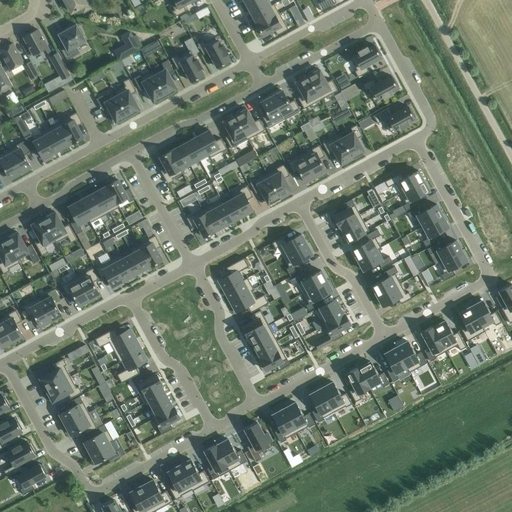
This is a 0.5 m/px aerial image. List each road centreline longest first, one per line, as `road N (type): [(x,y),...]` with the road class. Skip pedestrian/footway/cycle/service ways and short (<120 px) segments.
road 1 (residential): [(213,430),(88,490),(75,467),(52,451),(4,361)]
road 2 (residential): [(415,138),(487,276),(384,337)]
road 3 (residential): [(249,61),(26,183)]
road 4 (residential): [(39,206),(262,85)]
road 5 (unclassified): [(511,158),(425,0)]
road 6 (residential): [(298,201),(384,337)]
road 7 (residential): [(129,297),(213,430)]
road 8 (residential): [(255,401),(193,264)]
road 9 (residential): [(384,337),(255,401)]
road 10 (residential): [(4,361),(129,297)]
road 11 (residential): [(415,138),(429,126),(429,114),(378,22)]
road 12 (residential): [(298,201),(415,138)]
road 13 (residential): [(262,85),(378,22)]
road 14 (residential): [(364,0),(249,61)]
road 15 (residential): [(193,264),(298,201)]
